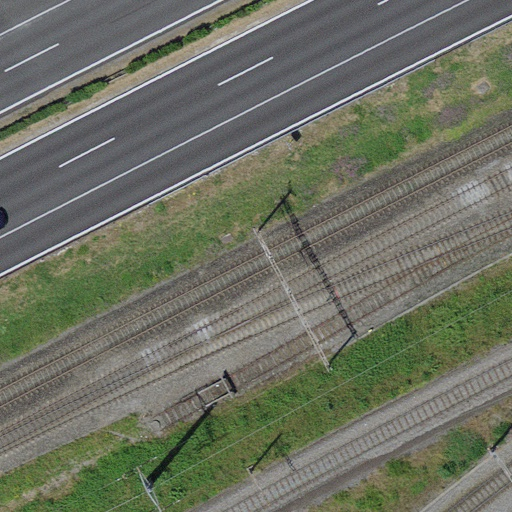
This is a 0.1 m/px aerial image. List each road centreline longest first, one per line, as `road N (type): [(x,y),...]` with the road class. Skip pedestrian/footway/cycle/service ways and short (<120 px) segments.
road 1 (motorway): [(0,200),(394,0)]
road 2 (motorway): [(147,0),(0,75)]
